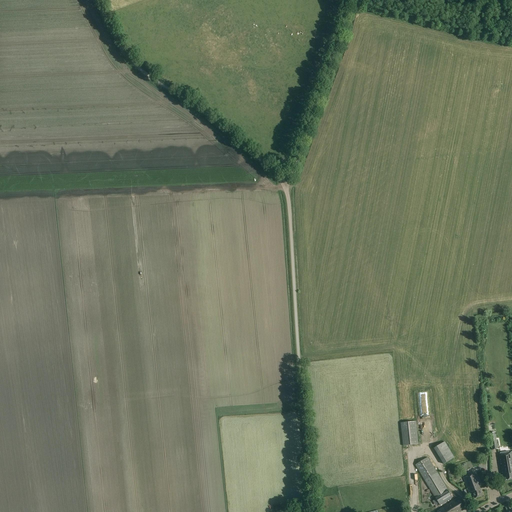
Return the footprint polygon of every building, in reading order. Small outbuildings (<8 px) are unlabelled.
[(400,423),(403,446),(418,444),(416,422),(400,423)] [(489,433),(492,450),(498,449),(495,432),(489,433)] [(434,448),(444,464),(454,458),(445,442),(434,448)] [(499,454),(500,464),(502,464),(502,468),(501,468),(502,476),(501,476),(502,480),(511,478),(511,457),(511,452),(499,454)] [(415,465),(440,505),(451,499),(448,494),(450,494),(428,458),(415,465)] [(482,496),(478,486),(480,485),(476,474),(463,479),(469,494),(470,493),(471,494),(472,494),(474,499),(482,496)] [(461,511),(466,509),(459,497),(437,511),(461,511)]
